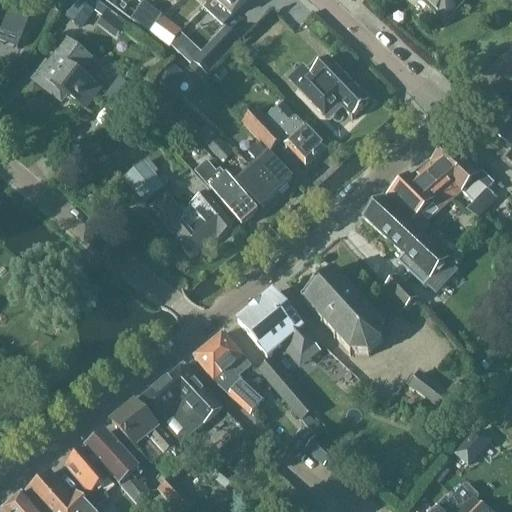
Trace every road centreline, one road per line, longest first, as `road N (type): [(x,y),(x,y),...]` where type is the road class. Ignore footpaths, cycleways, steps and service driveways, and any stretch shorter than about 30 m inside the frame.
road 1 (tertiary): [(201,326),(446,119)]
road 2 (tertiary): [(0,492),(201,326)]
road 3 (residential): [(201,326),(0,160)]
road 4 (residential): [(412,86),(318,0)]
